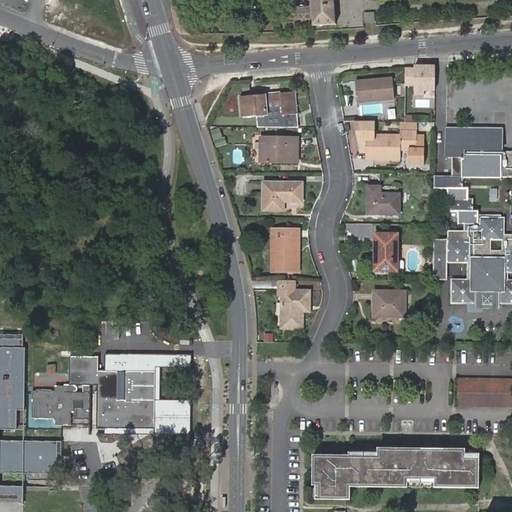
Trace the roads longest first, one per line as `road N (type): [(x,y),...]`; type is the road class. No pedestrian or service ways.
road 1 (residential): [(292,371),(308,369),(338,296),(323,240),(339,179),(319,56)]
road 2 (tertiary): [(170,67),(233,266),(239,370)]
road 3 (residential): [(511,39),(319,56)]
road 4 (unclassified): [(0,16),(116,60),(170,67)]
road 5 (residential): [(319,56),(170,67)]
road 6 (residential): [(292,371),(281,419),(279,511)]
road 7 (tertiary): [(239,370),(237,511)]
